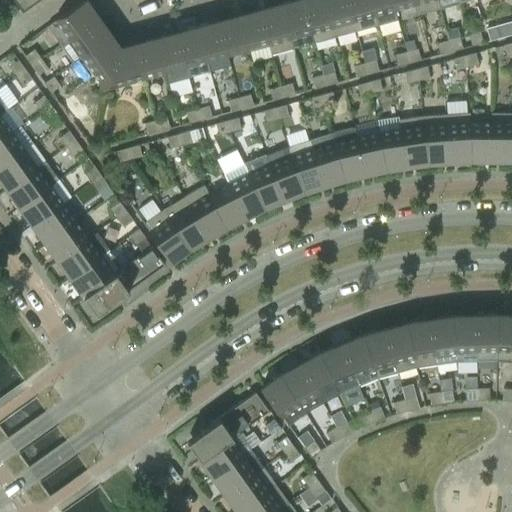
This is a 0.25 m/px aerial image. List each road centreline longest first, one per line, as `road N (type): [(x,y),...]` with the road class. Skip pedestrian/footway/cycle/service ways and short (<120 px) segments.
road 1 (secondary): [(511,222),(442,218),(330,239),(239,277),(95,385)]
road 2 (secondary): [(116,415),(241,323),(351,268),(448,251),(511,257)]
road 3 (residential): [(95,385),(0,253)]
road 4 (secondary): [(0,498),(116,415)]
